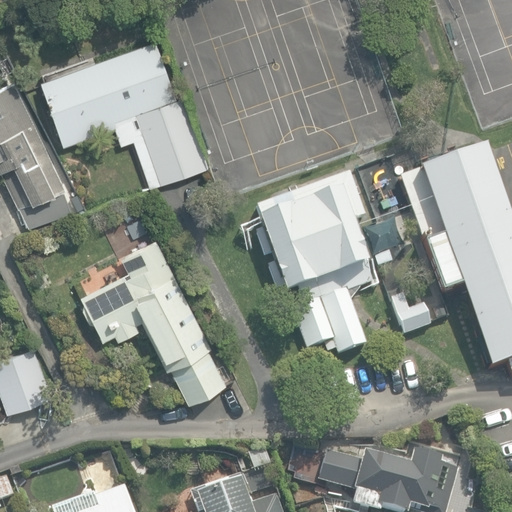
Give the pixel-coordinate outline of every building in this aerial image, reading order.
[(174,100),(154,42),(39,81),(62,145),(113,128),(119,145),(133,141),(149,187),(160,183),(160,184),(208,168),(183,97),(174,100)] [(0,172),(27,229),(28,229),(70,213),(61,188),(59,189),(44,160),(49,158),(12,82),(11,81),(0,86),(0,172)] [(505,365),(508,376),(511,374),(511,233),(510,234),(482,149),(416,171),(439,238),(422,243),(440,294),(459,288),(487,371),(505,365)] [(334,350),(336,355),(364,344),(345,292),(376,280),(355,222),(364,219),(347,174),(257,208),(261,220),(249,224),(277,299),(283,297),(303,351),(323,344),(326,353),(334,350)] [(373,253),(400,243),(391,218),(364,228),(373,253)] [(169,369),(187,404),(224,385),(206,350),(210,348),(154,239),(119,256),(129,275),(125,277),(123,275),(79,298),(82,304),(82,311),(88,323),(94,325),(102,341),(114,335),(117,341),(138,330),(135,324),(140,321),(166,371),(169,369)] [(371,256),(375,267),(391,261),(387,250),(371,256)] [(389,300),(402,336),(428,326),(421,305),(406,310),(401,295),(389,300)] [(28,413),(35,434),(71,421),(63,400),(28,413)] [(450,434),(453,424),(438,420),(435,430),(450,434)] [(378,511),(379,510),(384,511),(404,511),(406,506),(425,511),(440,460),(411,451),(407,465),(362,452),(360,461),(324,451),(316,479),(349,488),(350,509),(360,511),(378,511)] [(276,511),(271,496),(254,502),(251,494),(276,485),(268,465),(194,493),(201,511),(276,511)] [(0,477),(0,498),(11,494),(4,475),(0,477)] [(132,511),(124,486),(93,497),(96,506),(79,511),(132,511)]
